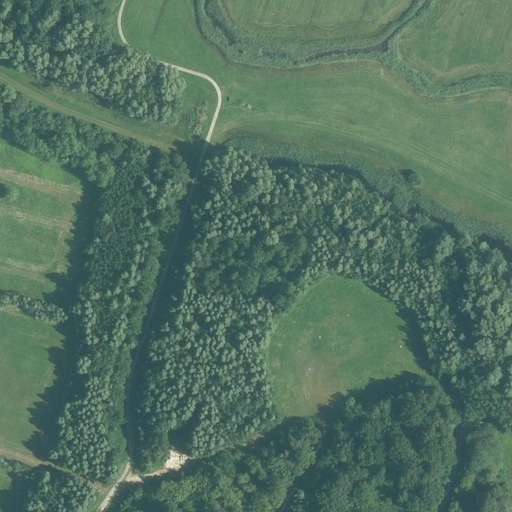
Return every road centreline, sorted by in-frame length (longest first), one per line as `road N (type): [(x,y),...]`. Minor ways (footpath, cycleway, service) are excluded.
road 1 (track): [(212,127),(283,111),(351,123),(422,156),(470,194),(511,209)]
road 2 (track): [(0,79),(201,160)]
